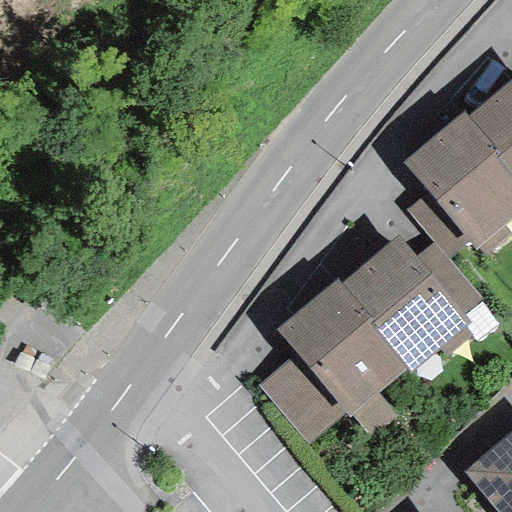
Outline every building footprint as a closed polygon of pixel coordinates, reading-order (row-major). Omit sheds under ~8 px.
[(511,78),(467,117),(499,155),(495,157),(511,177),(511,78)] [(463,112),(402,163),(427,193),(468,242),(475,251),(511,220),(511,177),(495,157),(499,155),(467,117),(463,112)] [(427,193),(406,210),(431,241),(446,260),(468,242),(427,193)] [(396,235),(338,284),(370,322),(367,325),(405,370),(408,374),(469,323),(462,314),(413,255),(396,235)] [(431,241),(413,255),(462,314),(480,300),(446,260),(431,241)] [(335,280),(274,330),(294,354),(343,414),(347,418),(405,370),(367,325),(370,322),(338,284),(335,280)] [(305,446),(343,414),(294,354),(256,386),(305,446)] [(511,511),(511,429),(461,472),(495,511),(511,511)]
